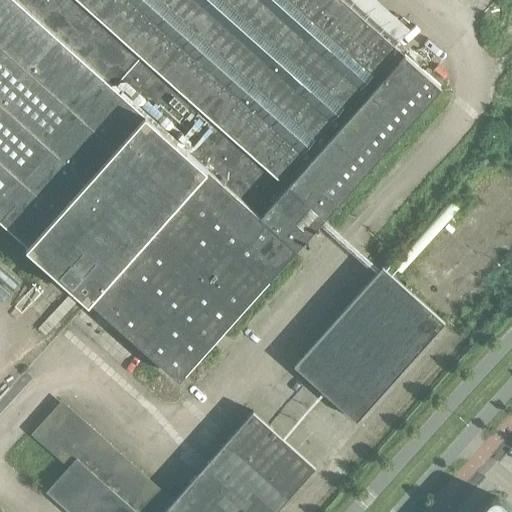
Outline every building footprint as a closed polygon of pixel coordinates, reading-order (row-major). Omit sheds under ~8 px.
[(440,85),(344,0),(0,0),(0,221),(72,286),(74,284),(179,378),(440,85)] [(497,151),(502,146),(498,142),(493,147),(497,151)] [(294,364),(328,395),(356,420),(444,320),(382,265),(294,364)] [(253,411),(174,499),(61,399),(30,433),(68,466),(46,491),(70,511),(273,511),(315,466),(253,411)] [(511,511),(511,507),(502,499),(497,496),(492,497),(488,499),(476,511),(511,511)]
